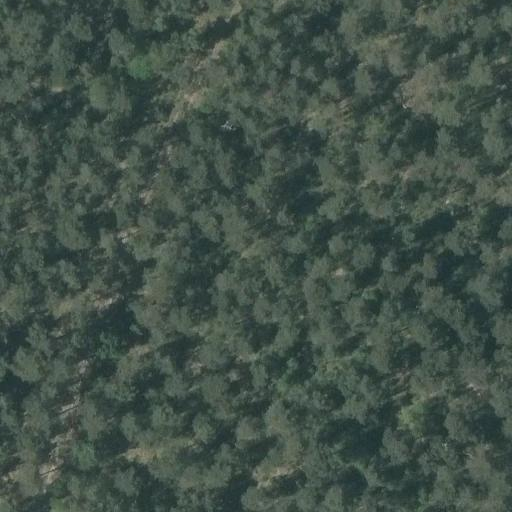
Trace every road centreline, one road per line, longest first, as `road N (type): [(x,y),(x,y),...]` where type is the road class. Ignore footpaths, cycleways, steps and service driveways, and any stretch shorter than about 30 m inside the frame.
road 1 (track): [(228,0),(132,211),(80,353),(36,511)]
road 2 (unknown): [(191,0),(52,336),(0,493)]
